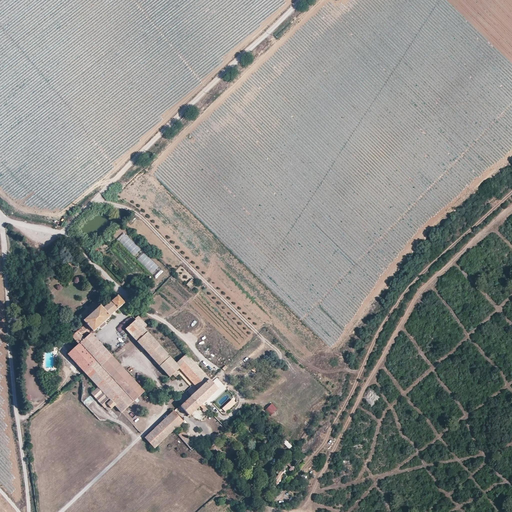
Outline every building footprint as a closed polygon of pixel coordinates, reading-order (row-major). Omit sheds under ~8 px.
[(117,239),(156,279),(163,272),(124,232),(117,239)] [(112,254),(109,256),(114,262),(117,259),(112,254)] [(192,278),(187,284),(190,287),(196,282),(192,278)] [(68,354),(85,372),(97,362),(100,365),(111,355),(101,343),(91,333),(85,339),(82,336),(85,334),(86,335),(92,330),(94,332),(110,317),(109,316),(125,302),(118,295),(103,309),(101,306),(84,321),(86,324),(72,337),(75,340),(79,344),(68,354)] [(127,328),(150,355),(160,346),(144,328),(147,325),(139,316),(136,318),(136,320),(127,328)] [(187,361),(191,358),(186,352),(176,362),(160,346),(150,355),(170,377),(173,374),(177,370),(180,368),(181,369),(188,363),(187,361)] [(97,362),(85,372),(99,387),(92,393),(105,406),(108,404),(112,408),(115,405),(122,412),(145,391),(111,355),(100,365),(97,362)] [(199,406),(200,405),(218,388),(191,358),(187,361),(188,363),(181,369),(194,384),(199,389),(191,397),(199,406)] [(280,387),(287,379),(284,376),(277,384),(280,387)] [(189,415),(199,406),(191,397),(181,406),(189,415)] [(226,413),(236,404),(233,400),(222,409),(226,413)] [(277,409),(272,404),(265,410),(271,416),(277,409)] [(183,421),(174,411),(167,417),(176,427),(183,421)] [(176,427),(167,417),(150,433),(159,443),(173,430),(176,427)] [(138,422),(134,426),(139,431),(143,427),(138,422)] [(184,430),(178,435),(183,440),(187,437),(189,435),(184,430)] [(150,433),(145,438),(154,447),(159,443),(150,433)] [(187,445),(191,441),(187,437),(183,440),(187,445)]
